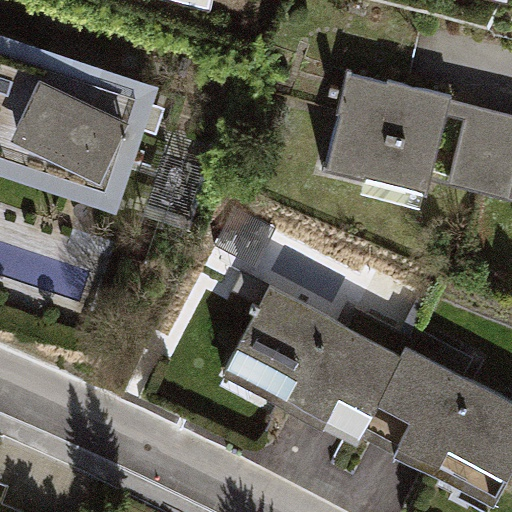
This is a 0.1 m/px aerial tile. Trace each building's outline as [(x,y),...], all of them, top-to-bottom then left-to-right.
[(146,88),(0,40),(0,159),(111,196),(135,123),(156,130),(165,104),(143,97),(146,88)] [(433,170),(481,183),(495,126),(447,114),(451,96),(389,80),(388,83),(352,74),(352,71),(348,70),(337,112),(340,113),(327,163),(325,163),(323,167),(365,178),(366,175),(424,190),(423,192),(427,193),(433,170)] [(495,126),(500,108),(451,96),(447,114),(495,126)] [(511,130),(511,111),(500,108),(495,126),(511,130)] [(511,130),(495,126),(481,183),(511,190),(511,130)] [(267,303),(277,284),(245,266),(235,286),(255,297),(267,303)] [(349,322),(277,284),(267,303),(255,297),(252,304),(257,307),(238,343),(296,373),(287,390),(328,412),(323,422),(357,440),(362,431),(379,399),(413,334),(358,305),(349,322)] [(475,355),(418,325),(413,334),(379,399),(409,415),(396,439),(436,461),(445,443),(507,476),(511,466),(511,397),(465,373),(475,355)] [(296,373),(238,343),(223,368),(323,422),(328,412),(287,390),(296,373)] [(379,399),(362,431),(494,502),(507,476),(445,443),(436,461),(396,439),(409,415),(379,399)]
